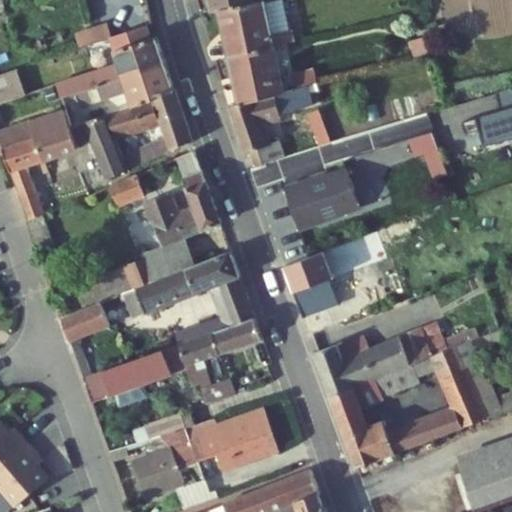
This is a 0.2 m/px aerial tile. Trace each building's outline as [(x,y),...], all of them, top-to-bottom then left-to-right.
[(203,0),(207,15),(216,13),(251,6),(249,0),(203,0)] [(216,13),(226,59),(270,49),(291,45),(288,32),(285,32),(277,0),(276,0),(251,6),(216,13)] [(113,38),(119,55),(153,43),(148,26),(113,38)] [(431,53),(426,36),(412,40),(417,57),(431,53)] [(167,66),(161,41),(153,43),(119,55),(121,61),(57,85),(60,93),(63,101),(119,82),(167,66)] [(226,59),(237,107),(279,95),(270,49),(226,59)] [(176,98),(167,66),(119,82),(121,89),(128,87),(135,110),(176,98)] [(0,105),(28,96),(19,70),(0,76),(0,105)] [(286,81),(289,93),(309,87),(305,75),(286,81)] [(511,91),(498,96),(504,114),(465,126),(469,137),(484,133),(489,148),(511,140),(511,91)] [(28,170),(81,153),(80,148),(73,129),(67,112),(63,101),(60,93),(0,113),(0,138),(30,222),(43,216),(28,170)] [(269,149),(260,123),(291,114),(285,93),(279,95),(237,107),(226,110),(243,156),(250,154),(257,172),(284,163),(279,147),(269,149)] [(177,97),(176,98),(135,110),(108,118),(119,147),(126,145),(124,138),(161,126),(170,148),(192,142),(177,97)] [(88,124),(83,107),(67,112),(73,129),(81,126),(88,124)] [(129,174),(119,147),(108,118),(88,124),(81,126),(84,134),(89,133),(106,181),(129,174)] [(311,126),(319,152),(330,149),(322,123),(311,126)] [(88,146),(84,134),(81,126),(73,129),(80,148),(88,146)] [(433,178),(448,173),(432,129),(408,138),(415,156),(424,153),(433,178)] [(220,226),(195,151),(116,185),(122,203),(145,195),(164,249),(171,246),(220,226)] [(301,234),(324,226),(323,223),(361,208),(346,171),(327,178),(326,174),(309,181),(311,187),(287,197),(301,234)] [(43,216),(30,222),(40,250),(54,245),(44,216),(43,216)] [(285,268),(295,295),(310,289),(333,280),(329,268),(351,259),(350,256),(406,235),(403,224),(285,268)] [(128,294),(182,272),(171,246),(164,249),(147,255),(148,259),(77,285),(87,310),(106,303),(128,294)] [(240,280),(230,253),(182,272),(128,294),(138,319),(217,290),(240,280)] [(247,298),(240,280),(217,290),(224,308),(247,298)] [(295,295),(305,320),(320,315),(310,289),(295,295)] [(255,319),(247,298),(224,308),(228,319),(192,333),(195,342),(255,319)] [(115,326),(106,303),(87,310),(65,319),(74,342),(115,326)] [(312,338),(325,333),(320,315),(305,320),(312,338)] [(264,343),(255,319),(195,342),(184,346),(176,349),(185,372),(189,379),(201,376),(202,381),(215,376),(210,363),(264,343)] [(442,323),(361,353),(356,342),(338,349),(336,344),(313,354),(330,397),(451,350),(442,323)] [(358,470),(359,470),(511,414),(511,343),(506,329),(451,350),(330,397),(358,470)] [(195,342),(192,333),(181,337),(184,346),(195,342)] [(185,372),(176,349),(88,381),(96,404),(185,372)] [(212,408),(243,396),(238,381),(219,388),(215,376),(202,381),(212,408)] [(195,426),(190,413),(149,428),(154,440),(162,437),(190,428),(195,426)] [(190,428),(204,463),(223,456),(229,473),(276,455),(263,421),(223,437),(217,419),(195,426),(190,428)] [(0,432),(0,482),(35,454),(25,442),(19,446),(4,428),(0,432)] [(162,437),(169,456),(137,469),(149,503),(186,488),(181,474),(205,465),(204,463),(190,428),(162,437)] [(35,454),(0,482),(0,492),(16,511),(25,511),(54,488),(39,470),(45,466),(35,454)] [(322,498),(313,474),(230,505),(232,511),(280,511),(296,506),(297,509),(322,498)] [(326,511),(322,498),(297,509),(298,511),(326,511)]
